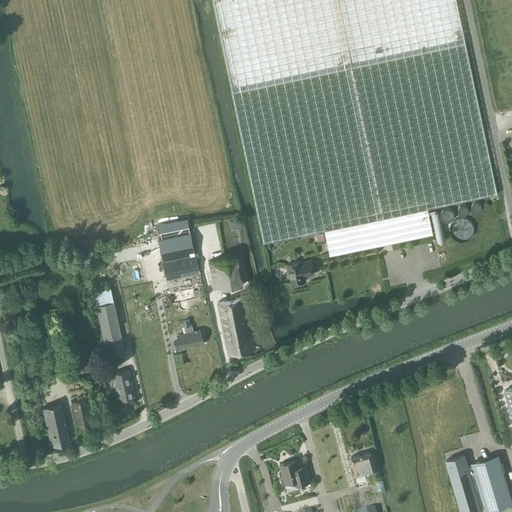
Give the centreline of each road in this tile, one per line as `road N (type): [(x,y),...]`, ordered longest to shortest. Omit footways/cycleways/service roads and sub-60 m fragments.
road 1 (unclassified): [(0,468),(94,451),(255,366),(511,261)]
road 2 (tertiary): [(511,327),(240,445)]
road 3 (unclassified): [(511,218),(465,0)]
